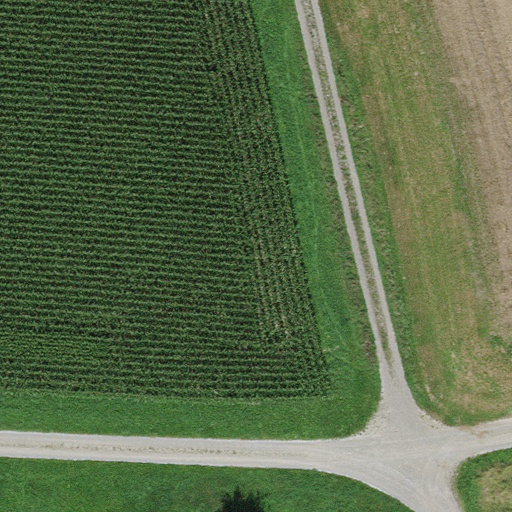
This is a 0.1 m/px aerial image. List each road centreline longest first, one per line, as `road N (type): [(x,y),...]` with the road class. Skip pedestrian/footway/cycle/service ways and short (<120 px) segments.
road 1 (track): [(314,0),(394,357),(407,465),(511,440)]
road 2 (track): [(442,511),(407,465),(0,446)]
